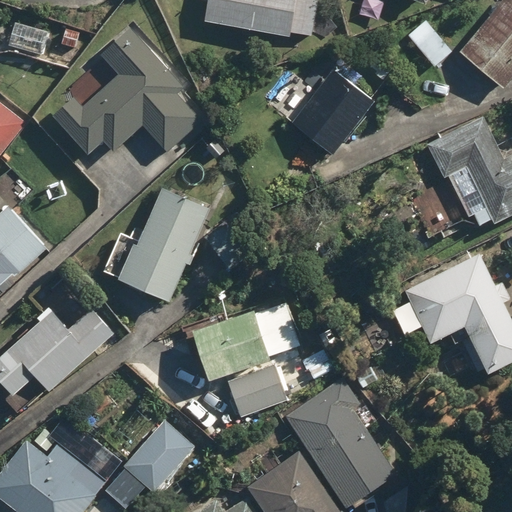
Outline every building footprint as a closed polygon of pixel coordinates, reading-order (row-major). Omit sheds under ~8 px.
[(213,0),(211,20),(301,30),(302,0),(213,0)] [(511,74),(511,0),(498,0),(462,44),(507,81),(511,74)] [(50,25),(16,18),(10,44),(45,50),(50,25)] [(457,48),(427,18),(412,33),(442,63),(457,48)] [(212,107),(133,24),(106,51),(125,71),(88,106),(79,96),(61,113),(97,150),(109,138),(120,149),(147,123),(170,147),(212,107)] [(384,96),(337,63),(297,122),(344,154),(384,96)] [(0,163),(34,124),(0,95),(0,163)] [(511,140),(493,101),(431,132),(478,227),(511,210),(511,140)] [(124,229),(108,268),(174,297),(214,203),(169,183),(148,231),(137,227),(134,233),(124,229)] [(0,292),(52,244),(13,202),(0,213),(0,292)] [(260,239),(238,210),(208,233),(230,262),(260,239)] [(511,301),(479,242),(406,283),(440,343),(473,324),(498,369),(511,360),(511,301)] [(74,321),(59,305),(0,359),(0,369),(20,391),(37,375),(30,368),(34,364),(56,388),(118,331),(93,303),(74,321)] [(200,330),(201,333),(214,374),(278,353),(264,310),(200,330)] [(283,367),(234,384),(245,412),(294,394),(283,367)] [(291,414),(311,443),(255,483),(258,487),(245,496),(230,506),(220,492),(190,511),(357,511),(353,505),(369,494),(409,467),(347,376),(291,414)] [(221,394),(210,405),(232,425),(243,414),(221,394)] [(200,443),(165,415),(126,464),(161,492),(200,443)] [(53,453),(30,435),(0,474),(0,487),(32,511),(84,511),(110,479),(62,442),(53,453)]
